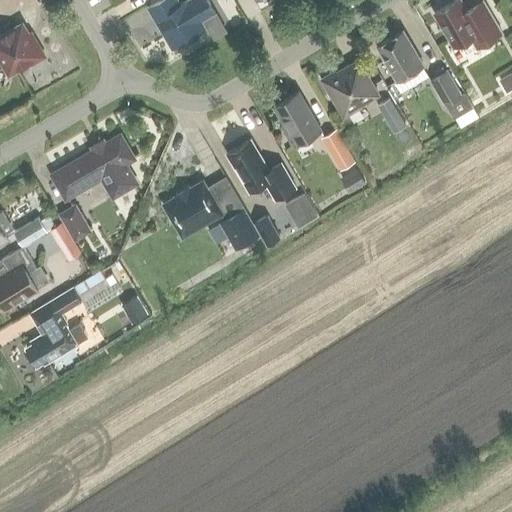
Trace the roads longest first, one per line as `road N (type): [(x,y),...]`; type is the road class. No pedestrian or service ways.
road 1 (unclassified): [(127,81),(181,111),(198,110),(384,0)]
road 2 (unclassified): [(0,159),(127,81)]
